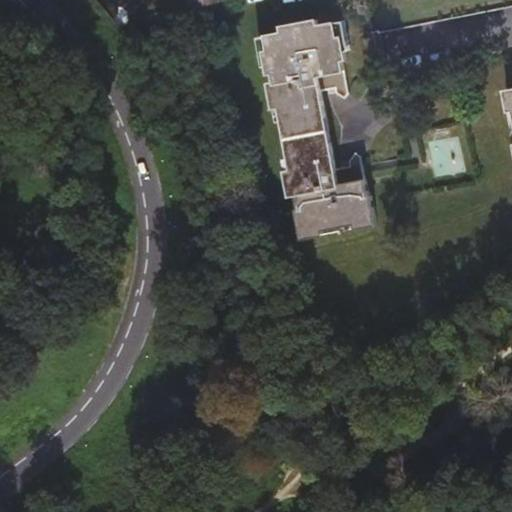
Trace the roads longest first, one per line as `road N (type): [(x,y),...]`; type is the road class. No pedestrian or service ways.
road 1 (tertiary): [(21,0),(98,66),(122,105),(154,233),(147,297),(93,405),(0,483)]
road 2 (residential): [(511,28),(378,54)]
